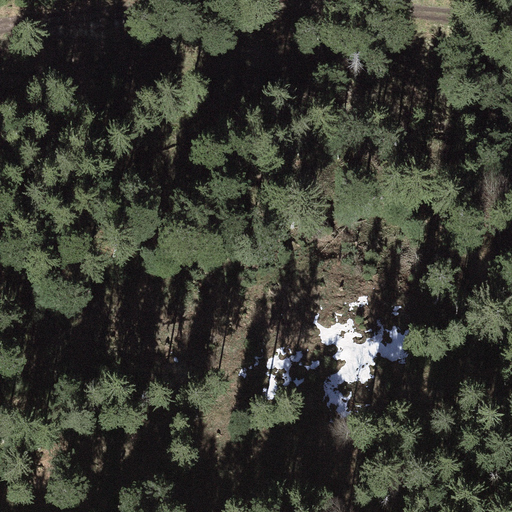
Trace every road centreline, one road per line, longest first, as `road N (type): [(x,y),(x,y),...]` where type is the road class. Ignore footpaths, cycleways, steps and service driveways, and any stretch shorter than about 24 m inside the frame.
road 1 (track): [(0,33),(284,0)]
road 2 (track): [(325,0),(379,18),(469,18),(511,32)]
